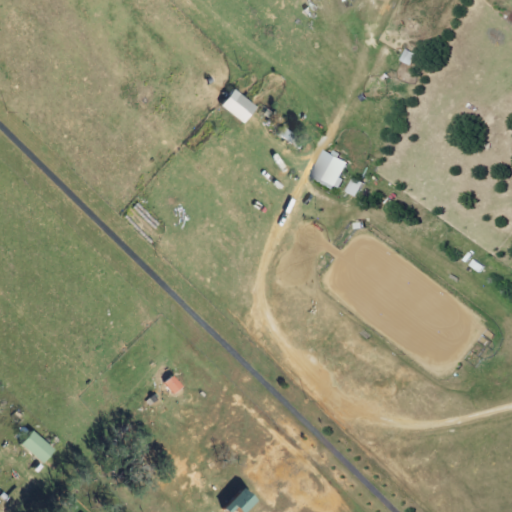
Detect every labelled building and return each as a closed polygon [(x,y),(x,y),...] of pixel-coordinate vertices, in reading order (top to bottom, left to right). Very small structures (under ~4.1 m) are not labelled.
[(220,105),(233,88),(257,107),(243,124),(220,105)] [(311,176),(327,148),(334,152),(336,150),(342,153),(340,156),(351,162),(343,176),(347,178),(341,189),(336,186),(334,189),(311,176)] [(355,177),(361,179),(366,182),(358,196),(354,193),(347,190),(355,177)] [(165,384),(175,395),(183,387),(173,376),(165,384)] [(20,447),(44,465),(55,450),(31,432),(20,447)] [(221,511),(236,496),(250,508),(246,511),(221,511)]
